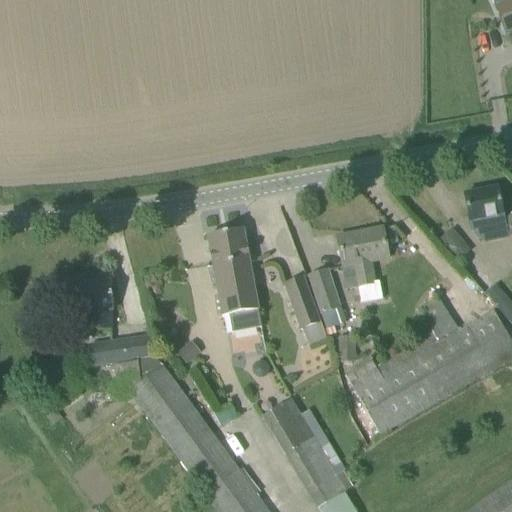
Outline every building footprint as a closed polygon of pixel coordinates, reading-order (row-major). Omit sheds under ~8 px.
[(511,30),(511,0),(491,0),(493,3),(507,33),(511,30)] [(511,214),(504,221),(503,221),(497,189),(464,195),(469,223),(472,235),(482,243),(507,238),(511,233),(511,214)] [(382,229),(336,238),(343,268),(347,290),(358,288),(361,304),(382,300),(379,284),(374,285),(370,263),(388,260),(382,229)] [(471,251),(452,229),(439,241),(458,263),(471,251)] [(207,238),(214,276),(234,272),(236,283),(252,280),(243,231),(207,238)] [(321,315),(339,309),(326,271),(309,277),(321,315)] [(234,272),(214,276),(222,318),(224,318),(227,334),(261,328),(252,280),(236,283),(234,272)] [(88,312),(89,331),(111,330),(109,311),(112,311),(110,277),(85,278),(85,283),(60,284),(62,314),(88,312)] [(301,331),(302,331),(308,348),(327,341),(320,323),(319,323),(303,279),(284,286),(301,331)] [(511,303),(495,285),(484,294),(511,325),(511,303)] [(436,297),(423,305),(441,337),(455,329),(436,297)] [(339,309),(321,315),(327,331),(345,324),(340,309),(339,309)] [(511,345),(494,313),(381,379),(370,359),(344,374),(379,435),(511,358),(511,345)] [(338,337),(341,364),(353,363),(351,336),(338,337)] [(93,367),(110,365),(217,511),(266,511),(162,369),(152,359),(150,339),(90,347),(93,367)] [(197,356),(188,345),(177,353),(186,365),(197,356)] [(261,418),(316,511),(347,493),(345,490),(353,486),(330,446),(322,451),(292,400),(261,418)] [(55,411),(46,418),(52,426),(61,419),(56,413),(55,411)] [(511,511),(511,482),(468,511),(511,511)]
